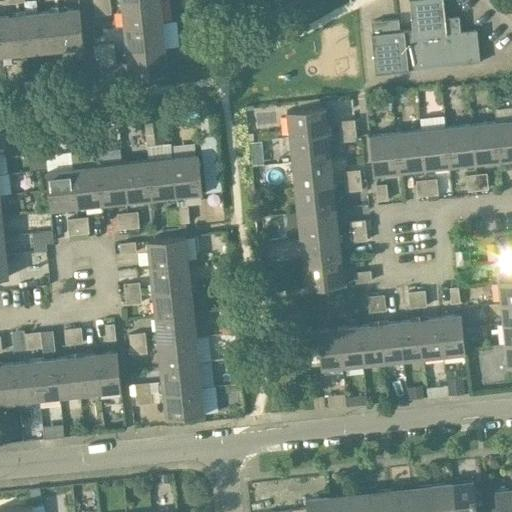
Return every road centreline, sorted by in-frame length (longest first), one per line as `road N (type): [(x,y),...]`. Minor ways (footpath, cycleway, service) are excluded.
road 1 (residential): [(222,442),(511,411)]
road 2 (residential): [(0,466),(222,442)]
road 3 (residential): [(446,210),(451,276),(390,282),(384,217)]
road 4 (residential): [(65,307),(113,304),(107,239),(60,244)]
